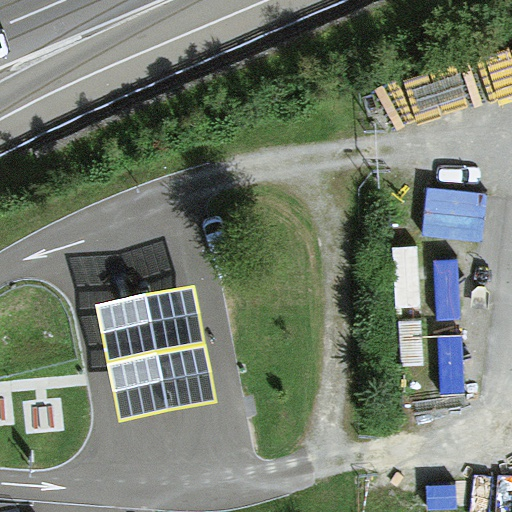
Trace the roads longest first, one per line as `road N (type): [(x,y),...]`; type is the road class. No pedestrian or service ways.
road 1 (unknown): [(284,168),(511,86)]
road 2 (motorway): [(0,98),(135,0)]
